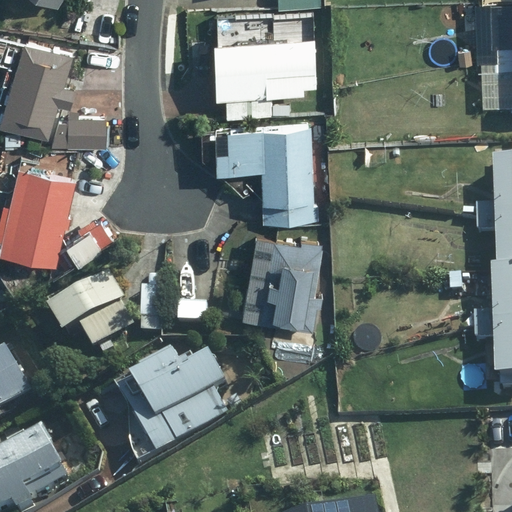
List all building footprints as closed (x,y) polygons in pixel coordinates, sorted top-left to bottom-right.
[(324,7),(324,0),(280,0),(281,8),(324,7)] [(216,15),(218,42),(212,42),(214,97),(302,93),(301,87),(316,86),(314,58),(315,58),(313,11),(216,15)] [(21,38),(0,108),(0,124),(44,138),(43,146),(105,147),(106,145),(123,145),(123,118),(67,117),(67,120),(52,120),(57,104),(69,107),(74,88),(62,84),(72,53),(21,38)] [(311,204),(309,123),(214,126),(215,170),(258,169),(259,201),(262,201),(263,224),(319,222),(318,204),(311,204)] [(490,272),(496,386),(511,385),(511,165),(493,166),(499,272),(490,272)] [(100,221),(60,245),(76,181),(17,166),(0,233),(0,251),(54,265),(57,257),(63,268),(111,240),(100,221)] [(299,243),(255,235),(240,317),(311,330),(316,305),(320,306),(322,293),(313,292),(322,243),(300,239),(299,243)] [(112,282),(47,319),(63,347),(84,336),(94,354),(139,329),(112,282)] [(0,419),(3,417),(1,413),(34,393),(8,348),(0,352),(0,419)] [(176,353),(116,387),(158,460),(230,419),(218,397),(231,389),(215,360),(201,368),(195,357),(182,364),(176,353)] [(74,480),(43,428),(0,453),(0,511),(31,511),(35,510),(32,505),(74,480)]
